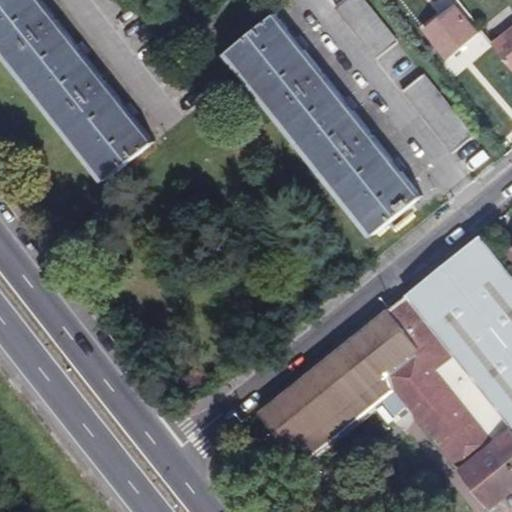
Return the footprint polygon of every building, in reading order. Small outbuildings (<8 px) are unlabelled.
[(0,0),(0,41),(110,180),(157,144),(41,0),(0,0)] [(400,42),(365,0),(351,0),(339,10),(379,59),(400,42)] [(455,7),(427,29),(452,58),(479,36),(455,7)] [(379,233),(423,197),(279,17),(235,52),(379,233)] [(511,32),(495,46),(511,67),(511,32)] [(477,138),(426,75),(404,92),(456,155),(477,138)] [(412,293),(511,417),(511,265),(486,233),(412,293)] [(511,417),(412,293),(262,414),(294,452),(298,449),(310,463),(388,400),(398,413),(412,404),(496,507),(511,493),(511,417)]
